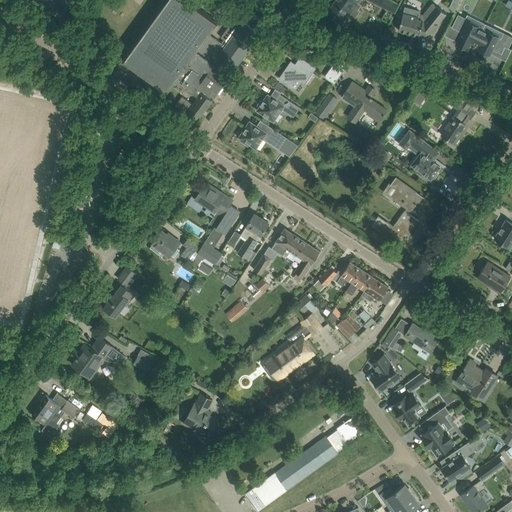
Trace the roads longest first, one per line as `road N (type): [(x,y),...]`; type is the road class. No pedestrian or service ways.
road 1 (residential): [(16,386),(198,144)]
road 2 (unclassified): [(412,284),(198,144)]
road 3 (residential): [(511,92),(283,27)]
road 4 (unclassified): [(198,144),(0,17)]
road 5 (residential): [(412,284),(511,149)]
road 6 (residential): [(198,144),(283,27)]
road 7 (residential): [(226,440),(340,364)]
road 8 (residential): [(406,455),(298,511)]
